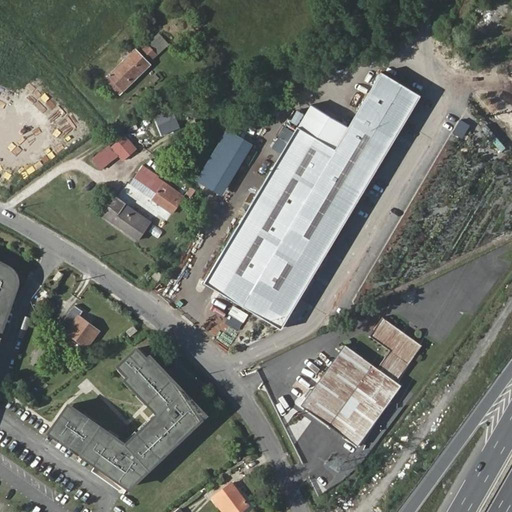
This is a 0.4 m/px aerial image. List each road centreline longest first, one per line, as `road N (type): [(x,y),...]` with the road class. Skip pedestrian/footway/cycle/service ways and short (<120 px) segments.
road 1 (unclassified): [(0,211),(142,298),(233,383),(307,511)]
road 2 (motorway): [(511,367),(408,511)]
road 3 (unknown): [(0,206),(71,163),(111,172),(139,153)]
road 4 (unknown): [(305,105),(390,68),(434,86)]
